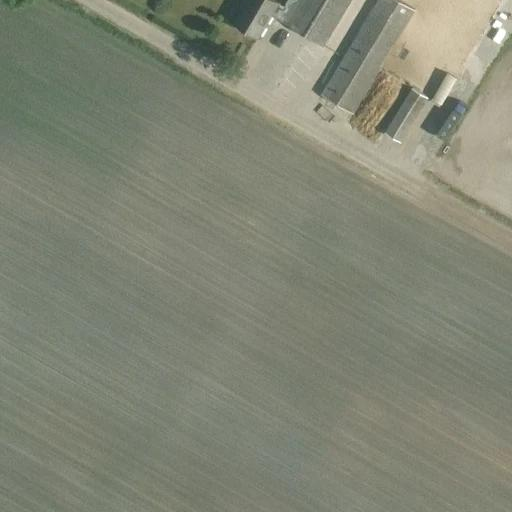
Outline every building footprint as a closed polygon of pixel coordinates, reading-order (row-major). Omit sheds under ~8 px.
[(283,23),(321,45),(347,0),(284,0),(283,3),(277,0),(240,0),(238,5),(241,7),(233,21),(256,35),(272,10),(286,18),(283,23)] [(377,0),(321,94),(353,113),(415,10),(398,0),(377,0)] [(447,72),(431,98),(441,103),(457,77),(447,72)] [(385,132),(400,142),(428,97),(412,87),(385,132)] [(370,148),(393,104),(371,93),(348,137),(370,148)] [(405,163),(422,133),(412,128),(396,158),(405,163)]
